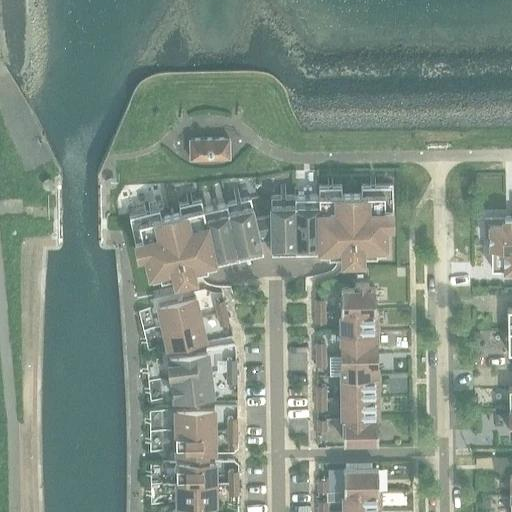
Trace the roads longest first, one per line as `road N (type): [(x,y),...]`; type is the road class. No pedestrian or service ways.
road 1 (residential): [(158,146),(207,119),(234,123),(289,159),(443,159)]
road 2 (residential): [(443,451),(443,159)]
road 3 (residential): [(276,453),(274,265)]
road 4 (residential): [(276,453),(443,451)]
